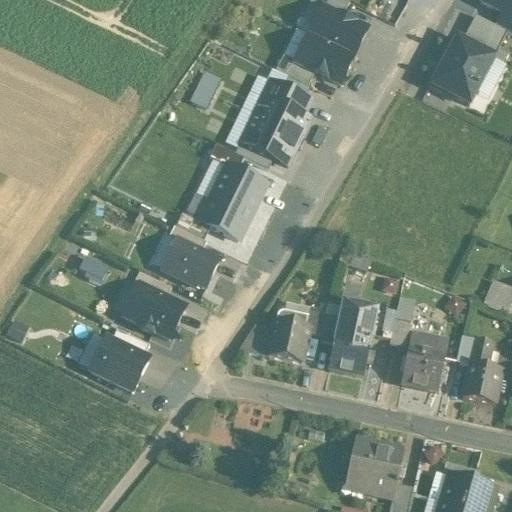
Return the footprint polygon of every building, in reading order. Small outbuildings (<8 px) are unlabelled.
[(321,12),(341,22),(347,7),(331,0),(310,0),(308,6),(321,12)] [(511,0),(482,0),(479,7),(511,23),(511,0)] [(352,61),(365,34),(341,22),(321,12),(307,40),(352,61)] [(511,24),(500,18),(494,31),(511,40),(511,24)] [(461,47),(492,63),(506,38),(494,31),(475,22),(461,47)] [(338,89),(352,61),(307,40),(294,68),(313,77),(338,89)] [(467,112),(492,63),(461,47),(454,44),(429,92),(467,112)] [(307,91),(313,77),(294,68),(281,62),(275,75),(307,91)] [(218,84),(205,77),(191,106),(204,112),(218,84)] [(236,153),(239,148),(272,164),(286,171),(309,125),(302,122),(310,107),(257,81),(224,147),(236,153)] [(287,82),(282,92),(303,103),(308,92),(287,82)] [(236,153),(234,159),(243,163),(267,175),(272,164),(239,148),(236,153)] [(226,171),(237,176),(243,163),(234,159),(215,150),(209,163),(226,171)] [(197,227),(209,233),(236,247),(265,190),(237,176),(226,171),(197,227)] [(180,218),(173,232),(203,246),(209,233),(197,227),(180,218)] [(168,243),(201,259),(206,248),(203,246),(173,232),(168,243)] [(175,247),(162,275),(204,295),(217,267),(201,259),(175,247)] [(370,264),(354,258),(348,271),(365,278),(370,264)] [(138,291),(164,304),(170,293),(139,278),(134,289),(138,291)] [(511,303),(511,292),(492,284),(482,309),(506,319),(511,303)] [(123,322),(169,344),(184,313),(164,304),(138,291),(123,322)] [(413,306),(398,302),(393,324),(409,328),(413,306)] [(341,311),(326,308),(324,315),(323,320),(338,323),(341,311)] [(375,319),(341,311),(338,323),(334,342),(368,350),(375,319)] [(324,315),(308,312),(303,332),(308,333),(307,338),(319,341),(323,320),(324,315)] [(300,319),(283,316),(280,316),(276,319),(275,326),(297,330),(300,319)] [(338,323),(323,320),(319,341),(318,345),(333,348),(334,342),(338,323)] [(409,328),(393,324),(388,350),(404,354),(409,328)] [(297,330),(275,326),(267,362),(300,369),(307,338),(308,333),(303,332),(297,330)] [(266,329),(256,327),(238,355),(261,360),(264,347),(262,347),(266,329)] [(110,346),(143,362),(149,350),(115,334),(110,346)] [(446,343),(413,336),(410,348),(429,352),(428,358),(443,362),(446,343)] [(475,344),(460,341),(454,367),(469,369),(470,369),(475,344)] [(368,350),(334,342),(333,348),(327,374),(361,382),(363,369),(369,371),(371,359),(366,358),(368,350)] [(90,375),(132,396),(147,364),(143,362),(110,346),(106,344),(90,375)] [(501,376),(485,373),(491,348),(475,344),(470,369),(469,369),(461,402),(493,409),(501,376)] [(429,352),(410,348),(408,354),(428,358),(429,352)] [(408,354),(406,362),(400,390),(436,397),(443,362),(428,358),(408,354)] [(402,455),(353,444),(344,486),(371,492),(370,499),(390,504),(392,504),(395,489),(402,455)] [(474,475),(444,467),(440,479),(447,481),(447,480),(471,487),(472,480),(474,475)] [(471,487),(447,480),(447,481),(438,511),(487,511),(493,494),(471,487)] [(406,511),(411,493),(395,489),(392,504),(390,504),(388,511),(406,511)]
